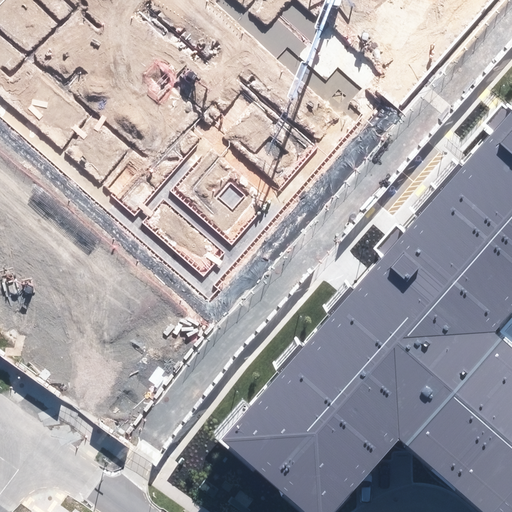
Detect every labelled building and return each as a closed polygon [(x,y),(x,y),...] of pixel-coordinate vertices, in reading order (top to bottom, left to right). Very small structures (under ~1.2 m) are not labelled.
[(331,511),(396,439),(505,310),(511,301),(511,101),(506,109),(498,102),(477,126),(484,133),(458,162),(454,159),(408,212),(412,215),(400,228),(391,220),(368,247),(378,255),(350,286),(345,282),(321,310),(325,314),(299,344),(295,341),(272,368),(275,371),(245,406),(240,402),(210,435),(298,511),(331,511)] [(230,154),(243,167),(268,139),(256,127),(230,154)] [(367,187),(328,228),(343,242),(381,200),(367,187)] [(207,297),(252,256),(240,242),(194,283),(207,297)] [(511,511),(511,315),(505,310),(396,439),(478,511),(490,511),(491,511),(511,511)]
